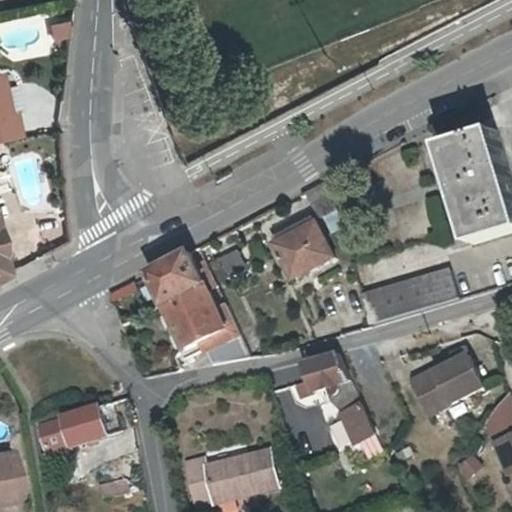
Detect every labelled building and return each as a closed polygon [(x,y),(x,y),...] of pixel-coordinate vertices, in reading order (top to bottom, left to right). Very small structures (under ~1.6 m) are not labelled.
[(0,138),(22,134),(15,106),(22,104),(17,80),(0,84),(0,138)] [(499,129),(492,108),(459,119),(466,140),(499,129)] [(511,132),(460,148),(490,247),(511,240),(511,132)] [(455,146),(445,149),(475,243),(485,240),(455,146)] [(309,194),(325,223),(344,213),(333,181),(309,194)] [(337,256),(325,223),(279,243),(297,278),(337,256)] [(349,240),(337,244),(345,269),(357,265),(349,240)] [(153,272),(189,347),(230,328),(192,251),(153,272)] [(464,299),(456,270),(368,296),(377,325),(464,299)] [(245,358),(241,351),(234,354),(237,359),(245,358)] [(317,391),(355,379),(343,353),(307,363),(317,391)] [(413,381),(431,415),(485,388),(469,355),(437,371),(436,369),(413,381)] [(300,407),(320,400),(313,381),(293,389),(300,407)] [(43,425),(50,450),(77,442),(80,451),(119,440),(108,405),(43,425)] [(366,405),(346,414),(358,441),(378,432),(366,405)] [(511,437),(495,444),(507,476),(509,475),(511,481),(511,437)] [(0,451),(0,499),(20,496),(12,450),(0,451)] [(207,456),(186,460),(196,505),(281,487),(273,450),(208,463),(207,456)] [(473,480),(488,471),(480,457),(465,466),(473,480)]
